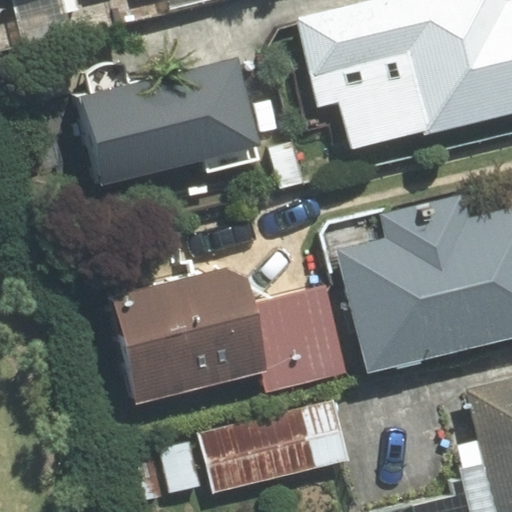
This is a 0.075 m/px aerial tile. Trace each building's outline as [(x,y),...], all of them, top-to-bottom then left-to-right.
[(487,0),(381,0),(278,25),(293,86),(385,64),(406,145),(511,117),(511,3),(490,9),(487,0)] [(211,69),(52,107),(55,153),(75,201),(234,162),(211,69)] [(511,213),(449,228),(443,201),(358,221),(365,248),(318,260),(347,382),(511,342),(511,213)] [(216,276),(80,304),(89,358),(118,414),(248,380),(225,327),(216,276)] [(310,293),(235,309),(254,402),(330,385),(310,293)] [(511,511),(511,378),(447,395),(475,511),(511,511)] [(332,475),(319,409),(186,434),(188,445),(148,452),(157,505),(198,497),(198,500),(332,475)]
